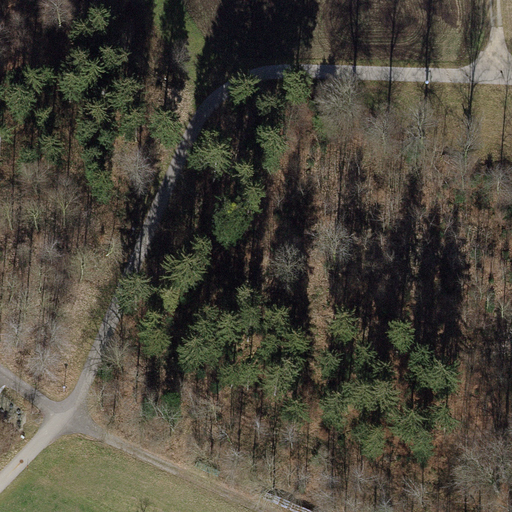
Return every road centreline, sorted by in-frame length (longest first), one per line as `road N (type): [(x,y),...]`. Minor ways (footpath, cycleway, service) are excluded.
road 1 (track): [(0,484),(69,418),(188,142),(226,91),(278,71),(511,78)]
road 2 (track): [(0,366),(69,418),(274,511)]
